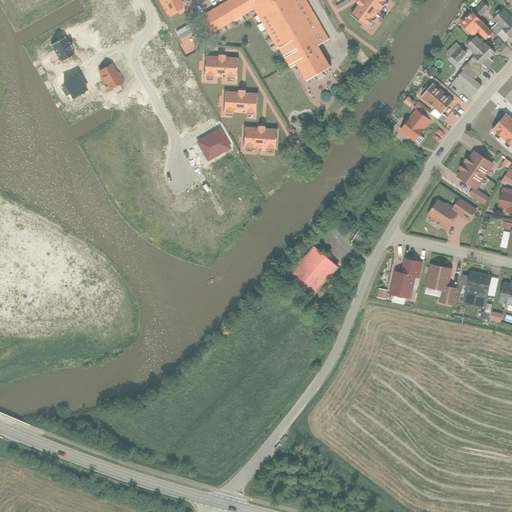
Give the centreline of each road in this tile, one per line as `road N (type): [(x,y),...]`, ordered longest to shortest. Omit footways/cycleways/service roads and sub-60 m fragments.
road 1 (tertiary): [(211,499),(0,425)]
road 2 (unclassified): [(339,317),(273,428),(211,499)]
road 3 (residential): [(511,56),(478,90),(379,229)]
road 4 (residential): [(142,0),(154,21),(116,42),(171,138),(174,168)]
road 5 (residential): [(379,229),(511,261)]
